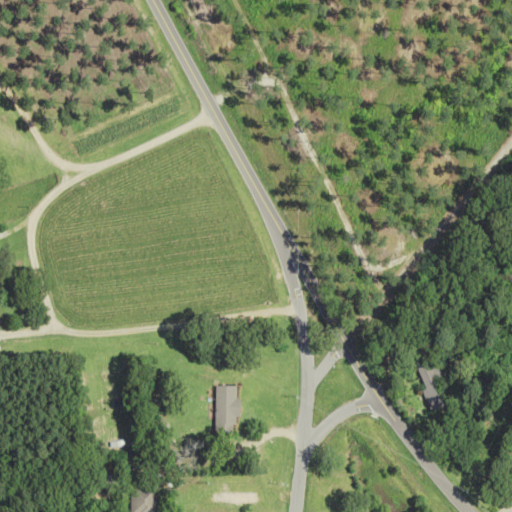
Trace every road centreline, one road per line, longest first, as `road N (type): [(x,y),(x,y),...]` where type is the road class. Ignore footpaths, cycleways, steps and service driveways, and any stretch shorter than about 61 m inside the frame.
road 1 (secondary): [(279,235),(376,398),(465,511)]
road 2 (tertiary): [(291,511),(303,365),(279,235)]
road 3 (secondary): [(279,235),(149,0)]
road 4 (track): [(511,143),(487,181),(340,341)]
